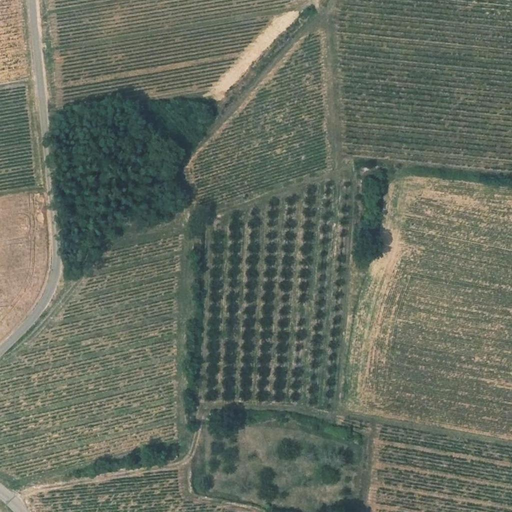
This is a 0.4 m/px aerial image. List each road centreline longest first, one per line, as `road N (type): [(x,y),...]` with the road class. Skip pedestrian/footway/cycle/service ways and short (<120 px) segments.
road 1 (track): [(0,359),(44,322),(100,251),(175,219),(182,158),(329,9)]
road 2 (unclassified): [(33,0),(58,249),(44,304),(0,351)]
